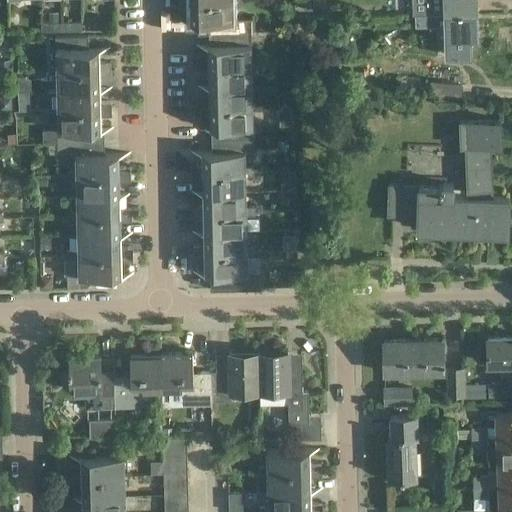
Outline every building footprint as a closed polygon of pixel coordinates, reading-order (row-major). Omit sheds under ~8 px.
[(302,0),(303,12),(318,11),(317,0),(302,0)] [(414,3),(415,15),(429,14),(445,14),(476,12),(475,0),(443,0),(444,2),(414,3)] [(241,5),(241,1),(178,2),(178,8),(189,8),(189,23),(208,22),(208,34),(226,33),(251,32),(250,19),(232,20),(232,5),(241,5)] [(58,12),(49,13),(50,22),(58,22),(58,12)] [(477,37),(476,12),(445,14),(446,38),(462,38),(462,39),(465,39),(465,37),(477,37)] [(62,22),(62,31),(82,30),(81,21),(62,22)] [(62,31),(62,22),(58,22),(50,22),(41,22),(41,31),(62,31)] [(207,46),(208,67),(250,66),(250,44),(251,44),(251,32),(226,33),(208,34),(209,46),(207,46)] [(50,71),(111,69),(110,62),(98,62),(98,49),(79,49),(79,37),(55,37),(56,66),(49,66),(50,71)] [(0,70),(12,71),(11,60),(0,60),(0,70)] [(281,85),(290,84),(290,64),(281,65),(281,85)] [(208,67),(209,87),(251,86),(250,66),(208,67)] [(111,76),(111,69),(50,71),(50,76),(56,76),(57,90),(57,91),(99,89),(99,76),(111,76)] [(25,77),(18,77),(19,91),(30,91),(30,80),(25,77)] [(461,98),(462,84),(430,80),(429,95),(461,98)] [(290,104),(290,84),(281,85),(281,104),(290,104)] [(209,87),(209,107),(252,106),(251,86),(209,87)] [(57,91),(57,90),(48,90),(49,110),(51,110),(51,111),(112,109),(111,103),(100,103),(99,89),(57,91)] [(10,97),(0,97),(0,109),(11,109),(10,97)] [(210,127),(210,140),(230,140),(254,139),(254,126),(252,126),(252,106),(209,107),(210,127)] [(112,116),(112,109),(51,111),(51,115),(57,115),(58,143),(104,142),(104,131),(100,131),(100,116),(112,116)] [(389,185),(388,214),(406,215),(406,210),(418,210),(417,228),(478,231),(478,232),(492,233),(492,231),(506,232),(508,198),(491,197),(489,145),(501,144),(501,120),(458,121),(459,145),(465,145),(467,192),(457,192),(457,186),(438,186),(438,188),(407,186),(389,185)] [(203,152),(203,165),(190,165),(190,173),(246,172),(254,171),(254,167),(246,167),(245,152),(255,152),(254,139),(230,140),(210,140),(210,152),(203,152)] [(105,154),(104,142),(58,143),(58,156),(75,156),(75,172),(67,172),(67,176),(130,174),(130,167),(117,167),(117,153),(105,154)] [(255,176),(254,171),(246,172),(190,173),(190,180),(203,180),(204,193),(246,192),(246,176),(255,176)] [(130,181),(130,174),(67,176),(67,182),(76,182),(76,196),(118,194),(118,181),(130,181)] [(47,178),(38,179),(39,187),(47,187),(47,178)] [(191,206),(192,213),(256,211),(255,208),(247,208),(246,192),(204,193),(204,206),(191,206)] [(118,206),(118,194),(76,196),(76,212),(68,212),(68,216),(131,214),(137,214),(137,207),(131,207),(131,206),(118,206)] [(312,225),(326,225),(325,200),(311,201),(312,225)] [(204,220),(205,233),(247,232),(247,217),(256,216),(256,211),(192,213),(192,220),(204,220)] [(131,221),(131,214),(68,216),(68,222),(77,222),(77,236),(119,234),(119,221),(131,221)] [(248,248),(247,232),(205,233),(205,246),(193,246),(193,253),(205,253),(248,252),(257,252),(257,248),(248,248)] [(120,246),(119,234),(77,236),(78,252),(69,252),(69,256),(132,254),(132,246),(120,246)] [(49,238),(40,238),(40,249),(50,249),(49,238)] [(33,243),(20,243),(21,256),(33,255),(33,243)] [(257,252),(248,252),(205,253),(193,253),(193,260),(205,260),(206,274),(211,274),(211,289),(210,289),(210,290),(261,289),(261,271),(248,271),(248,257),(257,257),(257,252)] [(132,261),(132,254),(69,256),(69,259),(64,259),(64,276),(78,275),(78,276),(79,287),(87,287),(87,276),(120,275),(120,261),(132,261)] [(52,277),(41,277),(42,288),(52,287),(52,277)] [(511,363),(511,337),(487,338),(488,364),(511,363)] [(443,370),(443,338),(384,340),(384,371),(443,370)] [(231,393),(260,392),(259,350),(229,351),(230,371),(216,371),(216,402),(232,401),(231,393)] [(288,350),(259,350),(260,392),(287,391),(287,400),(288,421),(309,421),(309,390),(302,390),(302,369),(288,370),(288,350)] [(161,353),(162,388),(182,388),(183,404),(212,403),(211,370),(193,371),(192,351),(161,353)] [(130,374),(114,374),(115,407),(144,405),(144,399),(162,398),(161,353),(129,354),(130,374)] [(114,372),(101,372),(100,355),(71,356),(72,391),(95,390),(95,407),(115,407),(114,374),(114,372)] [(465,366),(446,367),(447,395),(465,395),(466,394),(466,384),(465,366)] [(466,384),(466,394),(465,395),(465,398),(511,396),(511,382),(466,384)] [(383,386),(383,405),(412,404),(412,385),(383,386)] [(511,411),(495,412),(496,437),(511,436),(511,411)] [(391,415),(391,437),(387,437),(388,477),(416,476),(415,437),(418,437),(417,415),(391,415)] [(90,436),(116,435),(116,418),(115,418),(89,419),(90,436)] [(488,426),(471,427),(471,438),(488,437),(488,426)] [(188,447),(188,433),(164,434),(164,448),(188,447)] [(511,461),(511,436),(488,437),(471,438),(472,448),(487,448),(487,462),(497,462),(511,461)] [(164,448),(165,462),(189,462),(188,447),(164,448)] [(323,469),(322,461),(310,462),(310,449),(267,450),(267,467),(258,468),(258,470),(323,469)] [(126,476),(126,456),(83,457),(83,478),(126,476)] [(511,485),(511,461),(497,462),(497,471),(488,471),(488,475),(473,476),(473,487),(511,485)] [(165,464),(165,476),(189,476),(189,462),(165,462),(165,464)] [(165,464),(152,464),(152,477),(165,476),(165,464)] [(311,489),(311,477),(323,476),(323,469),(258,470),(258,477),(268,477),(268,490),(311,489)] [(127,497),(126,476),(83,478),(84,498),(127,497)] [(165,476),(166,490),(189,490),(189,476),(165,476)] [(511,485),(473,487),(474,498),(488,498),(489,511),(511,510),(511,485)] [(268,490),(268,507),(259,508),(259,511),(324,510),(323,502),(311,502),(311,489),(268,490)] [(166,490),(166,505),(190,504),(189,490),(166,490)] [(127,511),(127,497),(84,498),(84,511),(127,511)]
